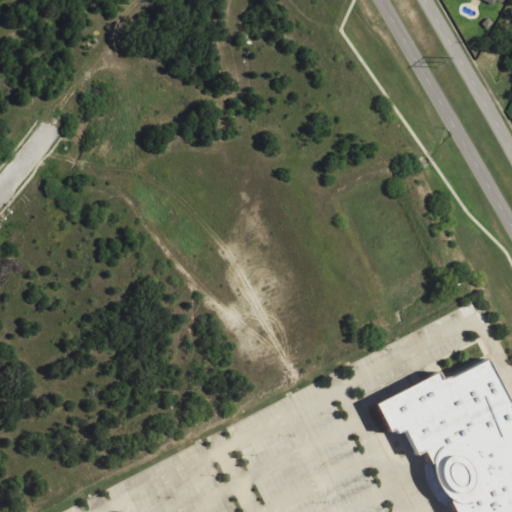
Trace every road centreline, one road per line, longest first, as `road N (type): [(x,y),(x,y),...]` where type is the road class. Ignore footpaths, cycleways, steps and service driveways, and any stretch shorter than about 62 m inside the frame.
road 1 (tertiary): [(378,0),(511,229)]
road 2 (tertiary): [(511,153),(423,0)]
